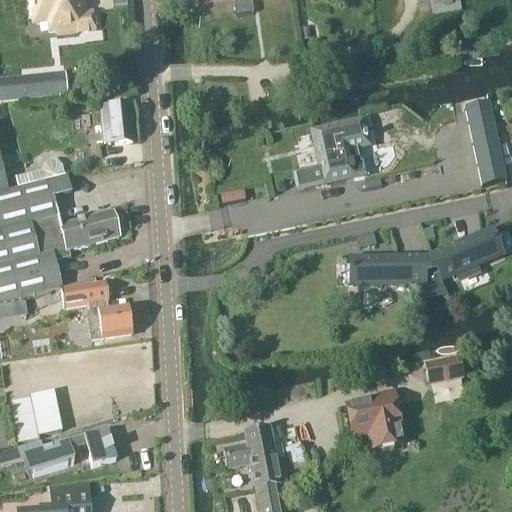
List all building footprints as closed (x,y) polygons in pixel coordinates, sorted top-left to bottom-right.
[(33,0),(35,21),(55,19),(57,35),(95,32),(93,14),(85,14),(84,6),(77,6),(76,0),(33,0)] [(111,0),(113,9),(127,8),(126,0),(111,0)] [(251,15),(250,4),(233,6),(234,18),(251,15)] [(0,102),(26,101),(66,98),(65,77),(24,80),(0,82),(0,102)] [(77,82),(67,83),(69,95),(79,94),(77,82)] [(491,104),(466,110),(483,188),(508,183),(491,104)] [(104,146),(133,144),(129,107),(101,109),(104,146)] [(361,165),(358,149),(368,147),(363,123),(313,134),(321,172),(297,177),(299,190),(366,176),(363,165),(361,165)] [(446,161),(464,157),(460,141),(442,145),(446,161)] [(511,149),(501,152),(506,175),(511,173),(511,149)] [(8,194),(0,160),(0,305),(62,290),(55,265),(71,261),(70,254),(121,242),(114,215),(61,228),(54,197),(71,193),(68,181),(65,182),(62,173),(61,168),(56,164),(49,163),(43,167),(41,174),(14,180),(17,191),(8,194)] [(422,277),(438,273),(442,282),(458,275),(460,280),(475,274),(473,268),(498,258),(495,250),(496,249),(493,244),(492,244),(489,236),(463,247),(461,243),(431,256),(433,262),(422,265),(422,277)] [(422,277),(422,265),(422,258),(403,259),(403,264),(397,264),(397,259),(378,259),(378,263),(352,264),(353,273),(351,273),(351,279),(353,279),(353,287),(396,287),(396,289),(405,289),(405,286),(422,286),(422,277)] [(109,313),(109,305),(106,286),(62,293),(65,312),(89,308),(90,315),(85,316),(89,344),(132,338),(132,333),(134,331),(133,325),(130,324),(128,310),(109,313)] [(295,322),(320,318),(316,292),(291,296),(295,322)] [(430,384),(463,377),(460,360),(426,367),(430,384)] [(18,446),(40,442),(39,438),(62,433),(54,393),(29,399),(30,402),(10,406),(18,446)] [(404,445),(400,427),(402,427),(395,393),(379,397),(380,401),(347,408),(353,437),(371,433),(374,451),(404,445)] [(0,453),(9,451),(0,417),(0,453)] [(281,487),(271,432),(247,436),(249,447),(225,451),(228,470),(251,466),(259,511),(281,511),(277,488),(281,487)] [(119,463),(110,433),(84,441),(82,434),(60,441),(62,447),(44,452),(41,443),(0,455),(0,469),(27,461),(32,479),(78,466),(74,455),(90,450),(96,470),(119,463)] [(291,475),(306,470),(299,447),(284,452),(291,475)] [(89,511),(88,488),(51,490),(51,511),(89,511)] [(320,511),(321,511),(319,505),(314,503),(309,504),(306,510),(306,511),(320,511)]
